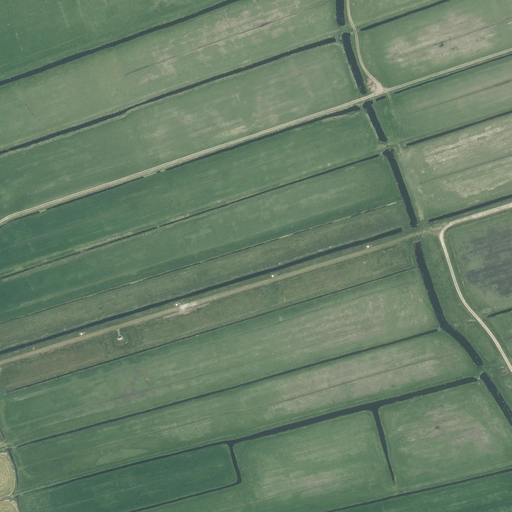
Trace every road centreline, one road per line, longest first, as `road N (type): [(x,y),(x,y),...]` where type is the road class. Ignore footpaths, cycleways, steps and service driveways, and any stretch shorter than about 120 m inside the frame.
road 1 (track): [(511,49),(0,221)]
road 2 (track): [(442,235),(420,233),(0,362)]
road 3 (track): [(511,369),(461,298),(441,237),(448,224),(511,204)]
